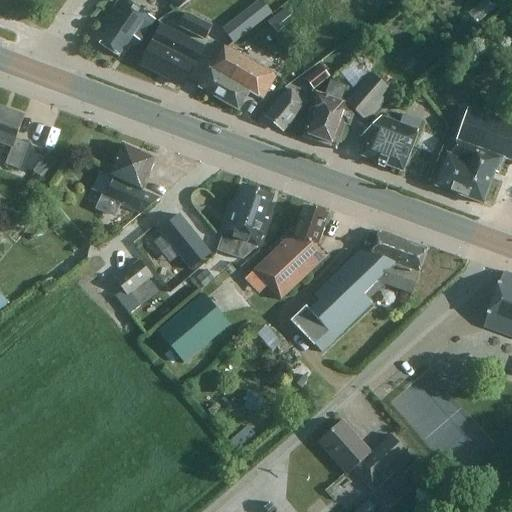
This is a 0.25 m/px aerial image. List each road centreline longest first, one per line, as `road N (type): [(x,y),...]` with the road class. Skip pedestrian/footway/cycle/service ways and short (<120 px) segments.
road 1 (primary): [(494,241),(40,74)]
road 2 (residential): [(211,511),(480,271),(494,241)]
